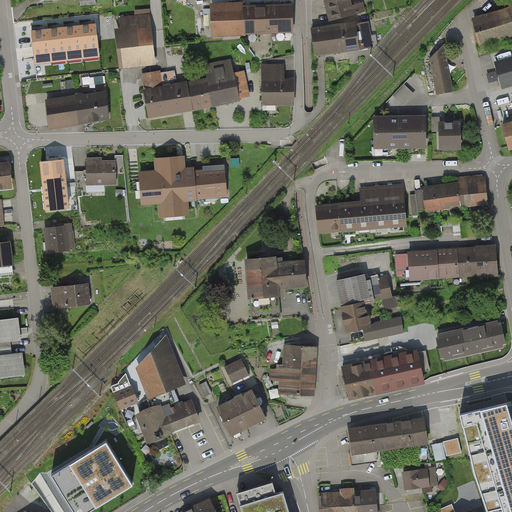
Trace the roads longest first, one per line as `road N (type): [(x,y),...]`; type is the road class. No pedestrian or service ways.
road 1 (residential): [(330,419),(313,182),(349,171),(494,168)]
road 2 (residential): [(16,140),(292,131),(299,118),(299,0)]
road 3 (residential): [(0,429),(35,388),(39,359),(16,140)]
road 4 (primary): [(511,373),(330,419)]
road 5 (residential): [(494,168),(461,19)]
road 6 (primary): [(145,511),(279,446)]
road 7 (residential): [(16,140),(0,0)]
